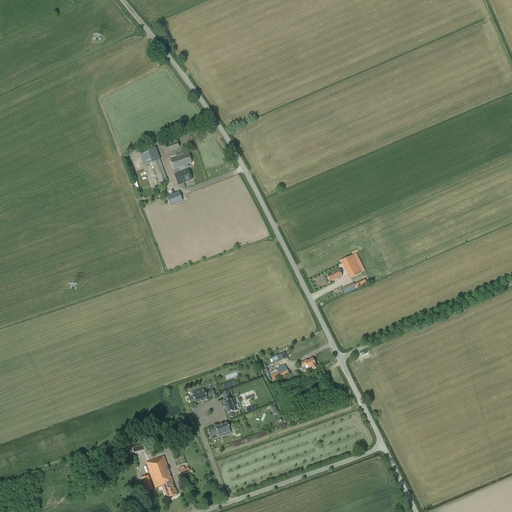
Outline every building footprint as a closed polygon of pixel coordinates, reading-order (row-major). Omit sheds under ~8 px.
[(162,142),(166,153),(180,147),(176,137),(162,142)] [(155,148),(141,153),(145,165),(152,162),(160,184),(167,181),(166,178),(155,148)] [(174,170),(179,168),(180,171),(184,170),(185,169),(184,166),(192,163),(188,154),(170,161),(174,170)] [(192,180),(188,169),(174,175),(178,185),(192,180)] [(165,194),(170,206),(181,201),(176,189),(165,194)] [(342,260),(346,270),(351,278),(361,273),(352,255),(342,260)] [(335,272),(333,273),(327,276),(330,281),(334,279),(335,280),(342,276),(339,269),(335,271),(335,272)] [(287,355),(286,352),(277,356),(279,361),(288,357),(287,355)] [(312,359),(306,362),(305,361),(301,363),(302,366),(304,365),(305,366),(307,365),(308,368),(311,366),(313,369),(317,367),(315,363),(315,362),(314,360),(314,359),(313,360),(312,359)] [(277,368),(278,371),(270,375),(273,381),(289,372),(285,364),(277,368)] [(201,390),(196,392),(197,393),(192,395),(193,397),(189,399),(190,403),(195,402),(195,404),(200,402),(203,401),(208,399),(207,398),(215,395),(213,389),(205,392),(205,391),(204,391),(204,390),(202,391),(201,390)] [(225,401),(222,402),(224,406),(225,410),(227,414),(228,414),(229,418),(234,417),(232,412),(235,411),(234,407),(235,406),(234,401),(232,401),(232,399),(231,399),(230,399),(228,391),(222,394),(225,401)] [(220,425),(215,427),(215,429),(208,431),(210,437),(217,434),(218,436),(218,435),(219,436),(221,435),(221,437),(226,435),(226,433),(230,431),(229,429),(234,428),(232,423),(228,425),(227,423),(222,424),(220,425)] [(177,494),(169,471),(164,457),(146,463),(155,488),(163,485),(165,489),(164,489),(167,498),(177,494)] [(180,468),(180,470),(178,471),(180,475),(190,472),(189,470),(188,467),(184,468),(184,466),(180,468)] [(146,491),(153,489),(148,476),(142,478),(146,491)]
